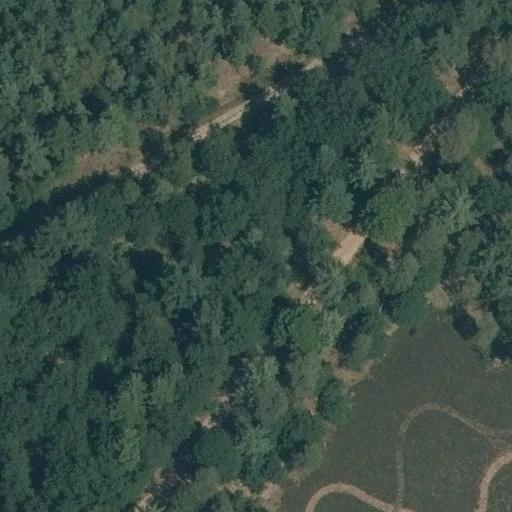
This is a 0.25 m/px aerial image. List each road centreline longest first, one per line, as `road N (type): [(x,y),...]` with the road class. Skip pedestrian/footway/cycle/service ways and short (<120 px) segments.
road 1 (unknown): [(318,0),(328,20),(332,136),(248,208),(198,325),(162,371),(117,409),(101,434),(99,465),(62,511)]
road 2 (track): [(143,511),(511,35)]
road 3 (track): [(0,255),(438,0)]
